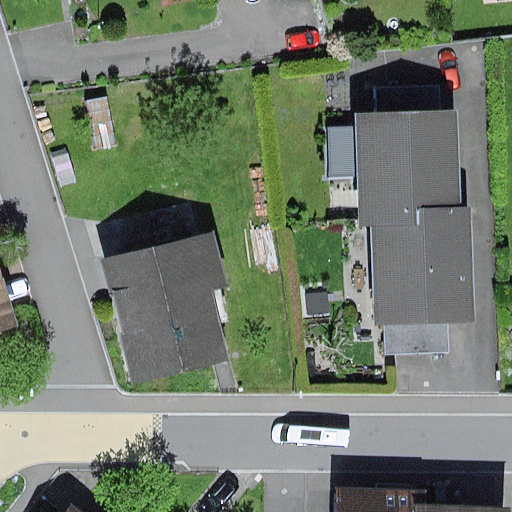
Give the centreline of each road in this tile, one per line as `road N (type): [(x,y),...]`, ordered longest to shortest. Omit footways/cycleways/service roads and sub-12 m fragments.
road 1 (residential): [(82,438),(511,446)]
road 2 (residential): [(82,438),(64,318),(0,108)]
